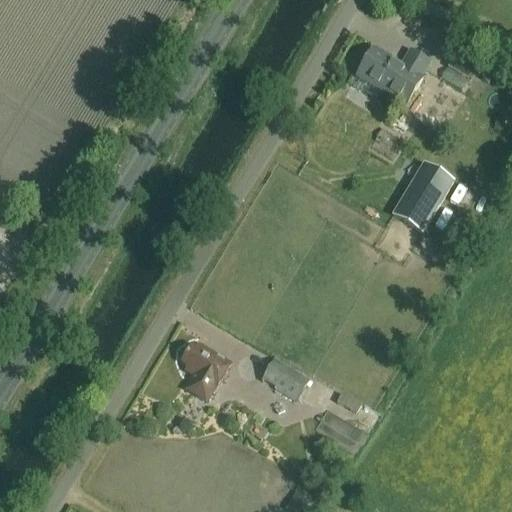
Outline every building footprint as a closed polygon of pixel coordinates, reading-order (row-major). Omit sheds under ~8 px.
[(420,80),(429,66),(410,55),(402,69),(373,52),(357,79),(407,109),(423,82),(420,80)] [(423,167),(392,218),(422,236),(453,185),(423,167)] [(185,374),(193,379),(185,393),(207,406),(231,367),(199,347),(196,352),(192,349),(182,366),(188,370),(185,374)] [(274,361),(262,382),(275,390),(274,392),(296,405),(310,383),(274,361)] [(320,432),(358,448),(366,428),(327,413),(320,432)] [(284,511),(310,511),(314,506),(295,494),(284,511)]
